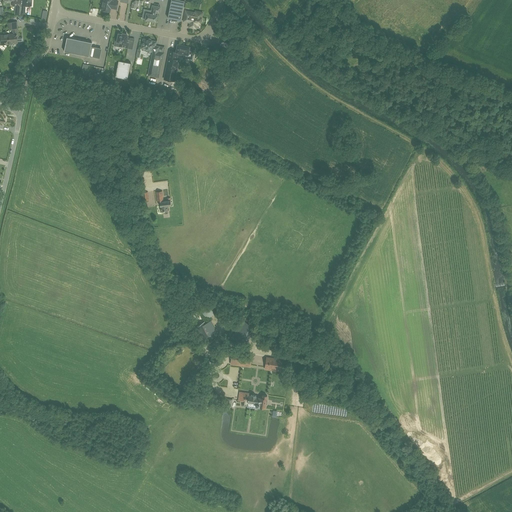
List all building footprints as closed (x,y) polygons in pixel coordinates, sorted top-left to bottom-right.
[(102,0),(102,2),(103,3),(101,10),(110,11),(111,8),(117,9),(118,0),(117,0),(102,0)] [(171,0),(168,18),(181,20),(185,1),(181,0),(171,0)] [(140,1),(136,1),(132,3),(131,9),(136,9),(136,6),(137,6),(139,6),(140,1)] [(145,20),(156,22),(158,15),(156,15),(156,12),(159,13),(160,7),(152,5),(151,14),(143,12),(142,18),(145,19),(145,20)] [(191,20),(189,27),(196,28),(197,23),(200,24),(200,23),(201,23),(202,18),(201,18),(202,16),(191,14),(191,12),(186,11),(185,16),(189,17),(189,18),(191,20)] [(17,42),(22,41),(22,37),(19,37),(17,22),(8,23),(8,29),(12,29),(13,34),(7,34),(8,38),(9,38),(10,44),(11,42),(12,42),(12,44),(17,43),(17,42)] [(8,43),(10,44),(9,38),(8,38),(7,34),(1,35),(1,36),(0,36),(0,42),(1,42),(2,45),(7,44),(7,43),(8,43)] [(123,34),(123,35),(118,34),(117,42),(120,42),(120,45),(128,47),(130,37),(127,37),(128,36),(127,36),(127,34),(123,34)] [(64,51),(89,56),(92,42),(67,37),(64,51)] [(148,39),(148,40),(143,39),(142,47),(141,50),(153,52),(148,75),(159,77),(163,53),(157,52),(158,47),(155,46),(156,42),(152,41),(152,40),(151,39),(150,38),(149,39),(148,39)] [(182,53),(185,54),(184,57),(192,59),(193,54),(195,48),(190,47),(190,48),(189,48),(190,46),(178,44),(176,52),(170,51),(164,79),(174,81),(178,59),(176,59),(177,54),(181,55),(182,53)] [(91,46),(89,56),(99,58),(101,48),(91,46)] [(131,63),(119,60),(115,77),(128,79),(131,63)] [(161,91),(159,95),(168,100),(170,96),(161,91)] [(156,192),(157,202),(158,202),(158,203),(160,203),(161,211),(168,210),(168,205),(171,205),(170,197),(167,198),(167,200),(164,201),(162,191),(156,192)] [(253,327),(243,321),(243,320),(232,337),(245,346),(252,335),(256,329),(253,327)] [(215,339),(213,337),(218,334),(210,321),(205,323),(204,321),(195,327),(205,344),(215,339)] [(252,354),(232,351),(231,362),(251,365),(252,354)] [(286,359),(266,357),(265,367),(285,370),(286,359)] [(249,393),(244,392),(242,405),(248,406),(248,405),(265,408),(267,396),(261,395),(260,397),(256,396),(256,395),(251,394),(251,396),(249,395),(249,393)]
